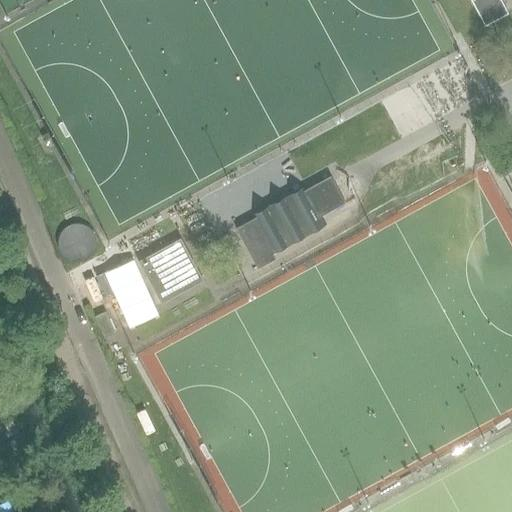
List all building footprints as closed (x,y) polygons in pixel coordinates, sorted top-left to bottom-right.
[(470,0),(485,27),(508,14),(500,0),(470,0)] [(289,190),(236,219),(258,258),(328,220),(332,227),(421,178),(391,124),(285,183),(289,190)] [(138,262),(161,305),(204,281),(180,239),(138,262)] [(12,422),(9,424),(0,428),(0,435),(3,441),(18,432),(12,422)] [(25,511),(19,497),(0,505),(0,511),(25,511)]
